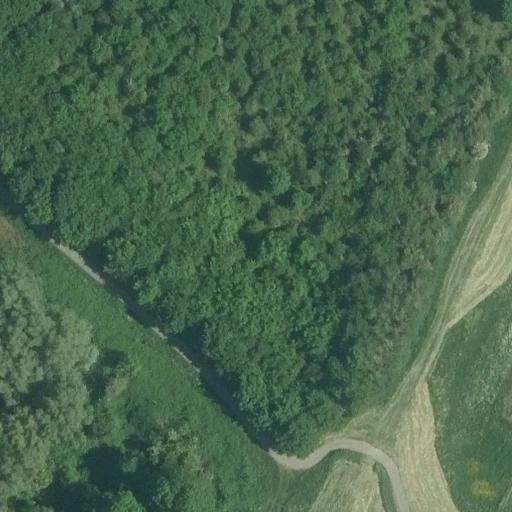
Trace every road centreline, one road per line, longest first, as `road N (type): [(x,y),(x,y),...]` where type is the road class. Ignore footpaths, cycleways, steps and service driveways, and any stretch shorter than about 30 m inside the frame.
road 1 (track): [(367,449),(337,445),(305,464),(277,456),(190,359),(0,194)]
road 2 (track): [(511,107),(367,449)]
